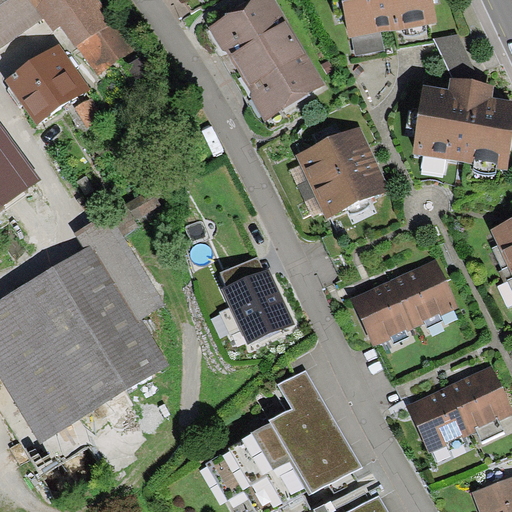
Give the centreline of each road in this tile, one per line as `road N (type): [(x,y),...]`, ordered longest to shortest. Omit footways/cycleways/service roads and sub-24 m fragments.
road 1 (residential): [(428,511),(190,57),(148,0)]
road 2 (residential): [(0,104),(76,219)]
